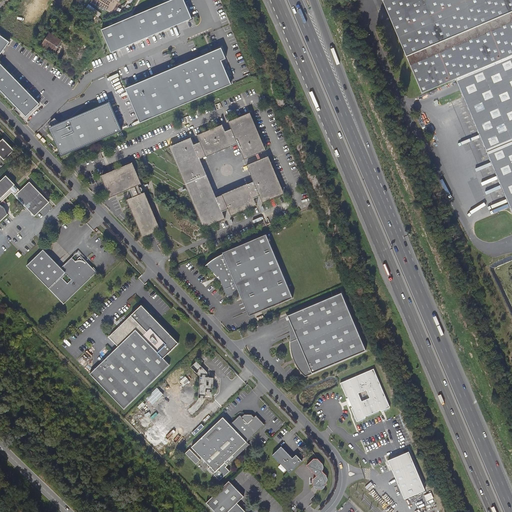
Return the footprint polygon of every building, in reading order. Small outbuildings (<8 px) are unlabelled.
[(171,0),(102,29),(111,52),(193,18),(184,0),(171,0)] [(511,208),(511,0),(383,0),(391,19),(423,92),(456,78),(511,208)] [(69,46),(64,42),(50,32),(41,46),(75,68),(84,55),(69,46)] [(0,90),(26,117),(39,104),(0,64),(0,62),(0,55),(9,42),(0,35),(0,90)] [(126,88),(140,122),(236,81),(222,48),(126,88)] [(49,127),(60,156),(122,133),(111,105),(58,124),(56,120),(52,122),(54,126),(49,127)] [(250,113),(248,114),(264,151),(267,150),(250,113)] [(282,195),(266,157),(260,160),(256,161),(247,165),(254,181),(248,184),(247,184),(222,194),(222,195),(216,197),(200,159),(206,156),(207,157),(232,146),(232,145),(238,143),(245,159),(254,155),(257,154),(264,151),(248,114),(229,122),(232,129),(225,132),(223,127),(198,138),(200,142),(194,145),(191,138),(172,146),(188,185),(206,227),(225,219),(222,212),(228,209),(230,213),(256,203),(254,198),(260,196),(263,203),(282,195)] [(197,135),(198,138),(223,127),(222,124),(197,135)] [(14,150),(3,139),(0,142),(0,156),(4,161),(14,150)] [(203,228),(206,227),(188,185),(172,146),(169,147),(185,186),(203,228)] [(269,156),(266,157),(282,195),(285,194),(269,156)] [(101,176),(102,178),(133,165),(132,162),(101,176)] [(145,236),(159,231),(143,193),(142,193),(141,191),(142,190),(143,189),(142,188),(141,187),(139,187),(139,185),(142,184),(133,165),(102,178),(110,197),(130,189),(133,197),(129,199),(136,215),(145,236)] [(35,215),(49,202),(29,181),(20,190),(14,185),(15,184),(6,175),(0,180),(0,221),(8,214),(7,213),(6,210),(5,209),(4,207),(3,206),(2,205),(0,203),(12,192),(15,195),(15,196),(35,215)] [(145,192),(143,193),(159,231),(161,230),(145,192)] [(143,237),(145,236),(136,215),(129,199),(127,200),(143,237)] [(257,206),(256,203),(230,213),(231,216),(257,206)] [(242,298),(247,296),(255,315),(293,298),(266,235),(222,253),(223,255),(215,259),(207,265),(218,277),(219,277),(228,298),(239,293),(242,298)] [(61,268),(44,250),(27,266),(48,288),(64,304),(84,285),(98,272),(93,267),(92,268),(86,262),(86,263),(85,262),(82,261),(82,260),(80,257),(77,259),(77,260),(75,261),(72,257),(63,265),(63,266),(61,268)] [(297,339),(290,341),(290,344),(290,347),(291,350),(291,354),(292,357),(294,361),(295,364),(298,367),(301,372),(303,374),(306,376),(342,361),(366,350),(341,293),(287,316),(289,320),(297,339)] [(255,315),(247,296),(242,298),(250,317),(255,315)] [(143,306),(139,309),(146,317),(148,316),(150,318),(149,319),(154,324),(156,322),(172,339),(173,338),(156,319),(143,306)] [(146,317),(139,309),(122,326),(124,329),(122,330),(120,328),(110,337),(118,347),(90,374),(124,409),(157,378),(170,365),(164,358),(179,344),(173,338),(172,339),(156,322),(154,324),(149,319),(150,318),(148,316),(146,317)] [(291,340),(290,341),(297,339),(289,320),(286,321),(287,325),(289,329),(290,333),(290,336),(291,340)] [(375,368),(342,382),(347,396),(348,395),(353,407),(352,407),(358,421),(367,417),(366,416),(381,410),(382,411),(391,407),(375,368)] [(180,382),(184,386),(189,382),(185,377),(180,382)] [(159,390),(154,395),(151,393),(146,399),(154,406),(164,395),(159,390)] [(190,405),(182,397),(177,401),(186,410),(190,405)] [(246,416),(246,414),(244,414),(241,417),(240,415),(230,424),(223,417),(192,447),(211,466),(209,468),(214,474),(226,462),(228,465),(250,444),(247,442),(265,424),(256,415),(254,417),(252,415),(249,415),(249,416),(246,416)] [(290,473),(302,461),(296,455),(293,458),(281,447),(272,456),(290,473)] [(201,460),(190,449),(185,453),(196,464),(201,460)] [(409,452),(389,460),(405,499),(425,490),(409,452)] [(317,488),(317,489),(318,490),(321,490),(326,485),(327,476),(323,471),(324,470),(324,469),(324,468),(324,466),(323,465),(322,463),(318,459),(313,459),(307,466),(317,476),(313,480),(313,485),(314,486),(316,486),(317,487),(317,488)] [(207,502),(215,511),(246,511),(237,503),(244,496),(229,481),(207,502)]
